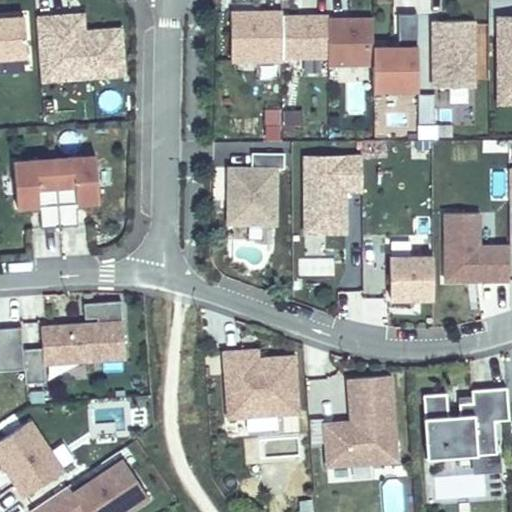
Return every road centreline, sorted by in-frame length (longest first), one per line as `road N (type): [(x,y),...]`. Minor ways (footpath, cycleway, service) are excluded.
road 1 (residential): [(511,334),(456,350),(388,347),(163,277)]
road 2 (residential): [(170,0),(163,277)]
road 3 (residential): [(163,277),(0,276)]
